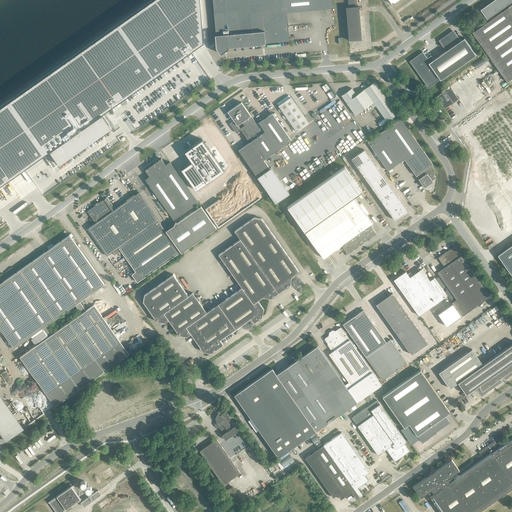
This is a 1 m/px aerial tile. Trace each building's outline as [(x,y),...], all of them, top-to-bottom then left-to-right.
[(151,0),(0,106),(0,185),(44,155),(53,167),(105,131),(104,130),(105,130),(105,129),(105,128),(104,128),(103,128),(109,124),(102,114),(203,42),(199,0),(151,0)] [(212,0),(216,34),(216,38),(215,38),(217,51),(218,53),(228,46),(289,40),(286,12),(334,8),(332,0),(212,0)] [(347,0),(348,7),(346,7),(349,41),(362,39),(359,16),(358,9),(357,9),(356,0),(347,0)] [(508,82),(511,79),(511,8),(510,6),(509,7),(508,5),(509,4),(511,2),(511,3),(511,2),(511,0),(494,0),(481,9),(488,19),(489,18),(491,20),(473,32),(508,82)] [(423,53),(411,61),(429,86),(441,78),(442,80),(477,55),(465,38),(460,42),(453,32),(444,38),(443,44),(447,51),(434,60),(433,59),(428,58),(427,59),(423,53)] [(473,70),(450,87),(451,89),(445,93),(444,92),(436,97),(445,109),(459,99),(466,110),(490,94),(473,70)] [(355,115),(370,104),(372,108),(376,105),(387,122),(398,114),(375,82),(356,95),(352,88),(341,95),(355,115)] [(296,131),(309,123),(291,97),(278,106),(296,131)] [(241,102),(228,112),(234,120),(229,124),(236,133),(240,130),(249,143),(239,150),(276,202),(289,193),(265,158),(291,140),(272,113),(259,123),(260,124),(258,126),(241,102)] [(400,118),(367,142),(388,171),(404,159),(424,188),(433,182),(432,181),(433,180),(435,170),(431,164),(432,164),(400,118)] [(181,169),(196,190),(224,170),(202,139),(205,144),(194,152),(191,149),(186,152),(185,151),(184,151),(193,164),(183,171),(181,169)] [(364,150),(357,154),(351,158),(357,167),(386,208),(395,220),(407,211),(398,199),(370,158),(364,150)] [(174,220),(198,203),(170,162),(165,165),(161,159),(145,170),(149,176),(145,179),(174,220)] [(287,207),(305,232),(323,258),(341,245),(347,253),(376,233),(370,225),(372,223),(354,197),(362,191),(344,167),(287,207)] [(141,280),(180,252),(181,253),(217,228),(201,206),(178,223),(176,222),(174,225),(166,231),(138,192),(115,209),(107,197),(103,200),(87,211),(95,223),(87,228),(107,256),(119,248),(141,280)] [(234,231),(240,239),(218,254),(242,288),(253,304),(257,301),(262,297),(269,298),(271,297),(272,298),(274,296),(274,295),(286,287),(287,288),(289,286),(288,285),(290,284),(291,277),(295,274),(299,272),(261,218),(254,217),(234,231)] [(69,235),(0,283),(0,328),(14,348),(104,284),(69,235)] [(511,245),(499,255),(511,274),(511,245)] [(462,255),(455,246),(446,252),(444,253),(438,257),(444,267),(437,272),(456,299),(452,302),(462,316),(490,296),(478,279),(476,276),(462,255)] [(422,269),(410,277),(406,271),(393,280),(419,315),(428,309),(447,295),(434,277),(430,281),(422,269)] [(164,322),(168,319),(177,333),(178,335),(179,335),(186,336),(190,333),(203,351),(210,353),(212,351),(213,352),(215,351),(214,350),(222,344),(220,340),(231,331),(239,326),(251,318),(254,322),(258,319),(258,320),(260,319),(260,318),(262,316),(263,309),(257,301),(253,304),(242,288),(206,312),(192,293),(188,296),(173,274),(144,294),(143,302),(147,308),(155,319),(156,321),(157,321),(164,322)] [(392,293),(384,299),(388,304),(396,298),(392,293)] [(396,298),(388,304),(391,308),(399,302),(396,298)] [(384,299),(376,304),(379,309),(388,304),(384,299)] [(399,302),(391,308),(393,312),(402,306),(399,302)] [(461,316),(453,303),(447,307),(450,311),(453,315),(456,320),(461,316)] [(94,304),(20,357),(54,406),(102,372),(129,354),(94,304)] [(388,304),(379,309),(382,313),(391,308),(388,304)] [(402,306),(393,312),(396,316),(404,310),(402,306)] [(450,311),(447,307),(438,314),(441,318),(450,311)] [(391,308),(382,313),(385,318),(393,312),(391,308)] [(353,317),(343,324),(366,357),(383,382),(385,380),(385,379),(407,363),(390,339),(386,342),(363,310),(358,314),(359,315),(354,318),(353,317)] [(404,310),(396,316),(399,320),(407,314),(404,310)] [(441,318),(444,322),(453,315),(450,311),(441,318)] [(393,312),(385,318),(388,322),(396,316),(393,312)] [(407,314),(399,320),(402,324),(410,318),(407,314)] [(456,320),(453,315),(444,322),(447,326),(456,320)] [(396,316),(388,322),(391,326),(399,320),(396,316)] [(410,318),(402,324),(405,328),(413,322),(410,318)] [(399,320),(391,326),(394,330),(402,324),(399,320)] [(413,322),(405,328),(408,332),(416,326),(413,322)] [(402,324),(394,330),(397,334),(405,328),(402,324)] [(416,326),(408,332),(411,336),(419,331),(416,326)] [(348,382),(345,384),(357,402),(382,385),(341,328),(340,327),(336,331),(334,330),(329,334),(329,336),(325,338),(325,339),(328,343),(327,345),(331,350),(332,349),(333,349),(334,350),(329,354),(348,382)] [(405,328),(397,334),(400,338),(408,332),(405,328)] [(419,331),(411,336),(414,340),(422,335),(419,331)] [(408,332),(400,338),(402,342),(411,336),(408,332)] [(422,335),(414,340),(416,345),(425,339),(422,335)] [(411,336),(402,342),(405,346),(414,340),(411,336)] [(425,339),(416,345),(419,349),(428,343),(425,339)] [(414,340),(405,346),(408,350),(416,345),(414,340)] [(511,344),(483,365),(472,349),(439,373),(450,388),(456,384),(459,388),(460,386),(461,387),(463,390),(466,394),(467,393),(469,396),(474,392),(472,390),(478,386),(482,391),(499,379),(498,378),(502,376),(503,376),(511,369),(511,344)] [(416,345),(408,350),(411,355),(419,349),(416,345)] [(345,384),(317,346),(316,347),(276,374),(272,368),(234,395),(278,458),(316,431),(357,402),(345,384)] [(449,412),(450,412),(420,370),(383,396),(404,427),(404,426),(409,423),(422,442),(432,435),(432,434),(435,432),(435,433),(436,432),(436,431),(449,422),(444,414),(448,411),(449,412)] [(352,418),(358,426),(378,455),(386,449),(395,461),(401,457),(400,456),(402,454),(403,456),(409,451),(404,443),(406,441),(377,400),(352,418)] [(223,408),(217,412),(217,413),(216,413),(216,414),(215,414),(215,415),(214,416),(214,417),(214,418),(214,419),(214,420),(214,421),(214,422),(214,423),(215,423),(215,424),(214,424),(217,428),(219,427),(224,434),(222,435),(225,440),(239,430),(229,417),(228,417),(227,416),(228,415),(223,408)] [(341,432),(323,445),(360,497),(363,495),(359,489),(360,487),(359,486),(368,480),(365,475),(369,472),(341,432)] [(494,441),(479,452),(480,454),(488,448),(491,453),(454,479),(452,476),(459,470),(451,459),(413,486),(421,498),(428,493),(430,496),(440,511),(477,511),(511,488),(511,438),(499,448),(494,441)] [(232,478),(235,476),(240,473),(216,439),(208,444),(209,445),(205,448),(204,447),(199,451),(223,485),(228,481),(232,478)] [(360,497),(323,445),(305,458),(333,497),(338,494),(341,499),(351,491),(357,499),(360,497)] [(48,502),(49,502),(56,511),(61,511),(81,498),(80,498),(71,486),(72,485),(48,502)] [(101,495),(98,490),(92,495),(94,498),(93,499),(90,496),(81,503),(84,507),(101,495)]
